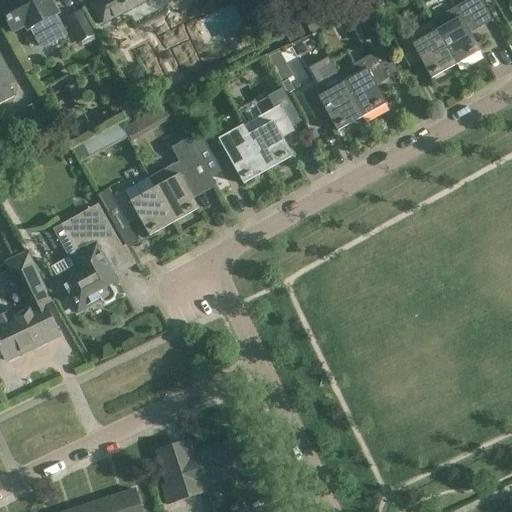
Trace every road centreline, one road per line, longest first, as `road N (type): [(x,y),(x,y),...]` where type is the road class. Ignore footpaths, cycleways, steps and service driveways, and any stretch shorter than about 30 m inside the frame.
road 1 (residential): [(211,262),(511,91)]
road 2 (residential): [(0,486),(260,364)]
road 3 (residential): [(328,511),(260,364)]
